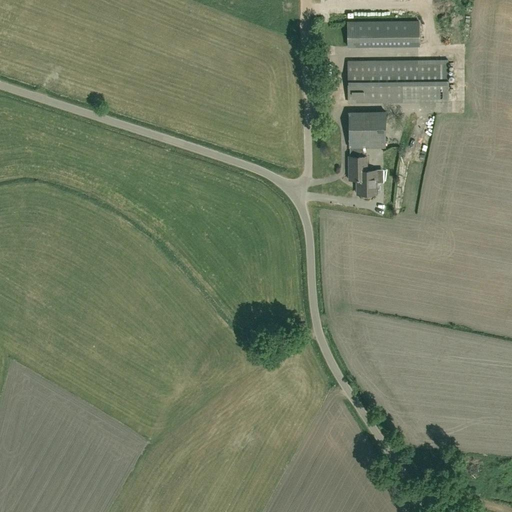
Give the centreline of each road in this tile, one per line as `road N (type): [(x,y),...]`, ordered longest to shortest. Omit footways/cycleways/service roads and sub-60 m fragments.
road 1 (unclassified): [(429,511),(327,356),(296,191)]
road 2 (unclassified): [(296,191),(245,165),(0,86)]
